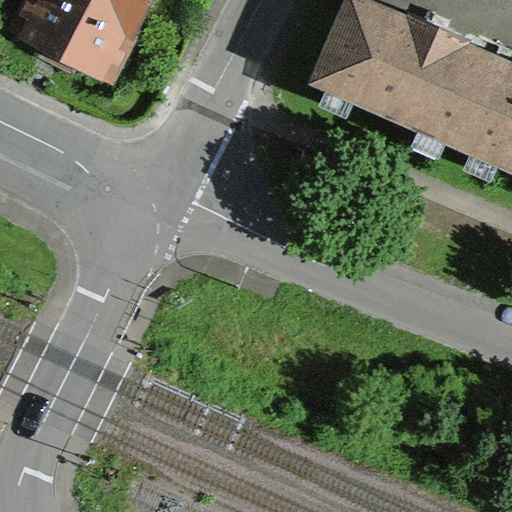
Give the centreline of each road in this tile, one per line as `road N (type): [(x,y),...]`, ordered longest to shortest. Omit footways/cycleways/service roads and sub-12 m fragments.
road 1 (residential): [(511,345),(112,217)]
road 2 (residential): [(112,217),(117,267),(15,511)]
road 3 (residential): [(257,0),(112,217)]
road 4 (residential): [(112,217),(84,179),(0,129)]
